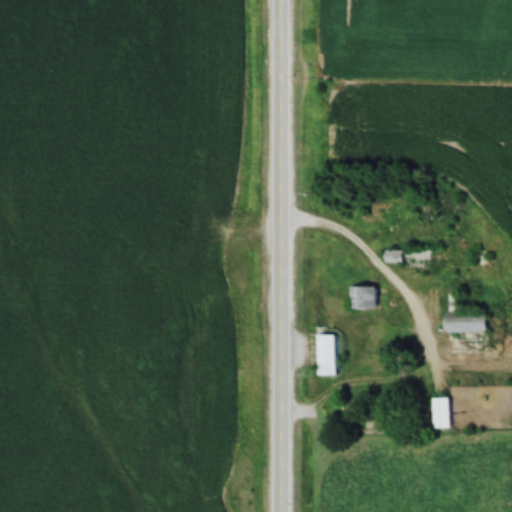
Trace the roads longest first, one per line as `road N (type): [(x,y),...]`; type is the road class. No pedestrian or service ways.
road 1 (tertiary): [(278,511),(278,221)]
road 2 (tertiary): [(278,221),(278,0)]
